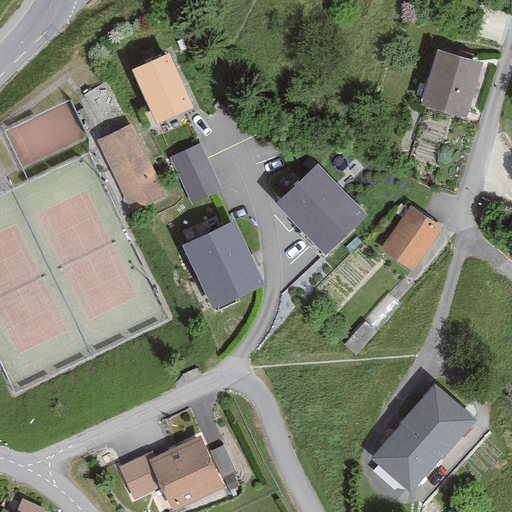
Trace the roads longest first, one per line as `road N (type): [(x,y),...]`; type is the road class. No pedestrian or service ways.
road 1 (residential): [(28,468),(227,365),(260,390),(313,511)]
road 2 (residential): [(511,43),(464,228)]
